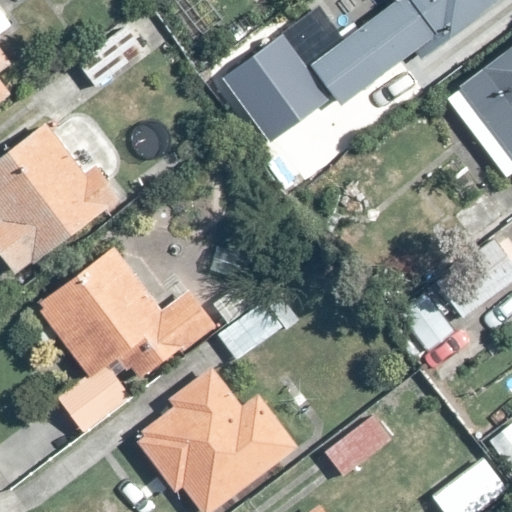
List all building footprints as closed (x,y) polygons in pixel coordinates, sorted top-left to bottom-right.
[(387,0),(304,61),(288,38),(221,86),(270,154),(418,47),(422,53),(494,0),(387,0)] [(0,29),(10,22),(0,10),(0,96),(19,82),(0,57),(0,29)] [(146,54),(120,18),(68,56),(93,92),(146,54)] [(511,42),(447,90),(509,175),(511,172),(511,42)] [(101,182),(49,111),(0,147),(0,261),(9,275),(113,199),(101,182)] [(511,278),(511,257),(492,232),(432,278),(462,317),(511,278)] [(156,310),(105,243),(27,302),(84,377),(55,399),(81,434),(131,396),(124,386),(209,322),(184,288),(156,310)] [(447,320),(422,302),(401,330),(426,349),(447,320)] [(247,404),(213,361),(124,432),(188,511),(206,511),(292,443),(255,397),(247,404)] [(392,438),(373,413),(323,451),(341,475),(392,438)] [(511,427),(509,424),(487,441),(511,474),(511,473),(511,427)] [(471,511),(503,488),(479,457),(428,496),(439,511),(471,511)]
